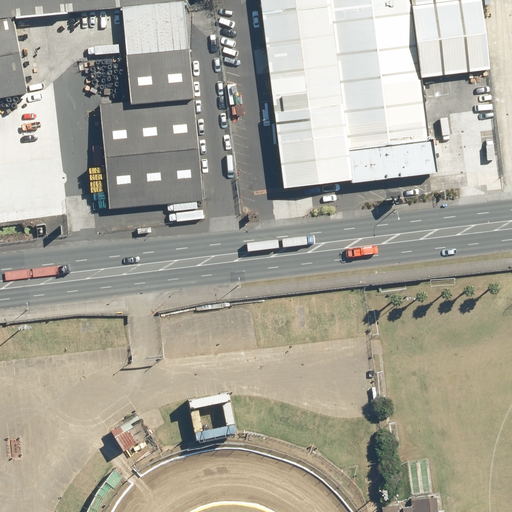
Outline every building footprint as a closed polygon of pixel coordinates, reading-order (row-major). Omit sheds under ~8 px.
[(183,2),(182,0),(0,0),(0,18),(12,17),(120,7),(183,2)] [(327,0),(257,0),(280,187),(349,179),(327,0)] [(327,0),(349,179),(350,184),(436,173),(431,138),(427,138),(420,75),(410,0),(327,0)] [(410,0),(420,75),(489,67),(480,0),(410,0)] [(191,99),(183,2),(120,7),(128,105),(191,99)] [(0,18),(0,97),(26,93),(12,17),(0,18)] [(201,202),(191,99),(128,105),(98,108),(107,211),(201,202)] [(499,174),(494,132),(472,134),(478,176),(489,174),(489,175),(499,174)] [(434,158),(441,158),(442,164),(454,163),(454,156),(451,156),(448,135),(432,137),(434,158)] [(109,439),(118,453),(146,435),(137,421),(109,439)] [(403,502),(383,504),(383,511),(444,511),(444,508),(438,508),(437,494),(411,497),(412,503),(403,504),(403,502)]
